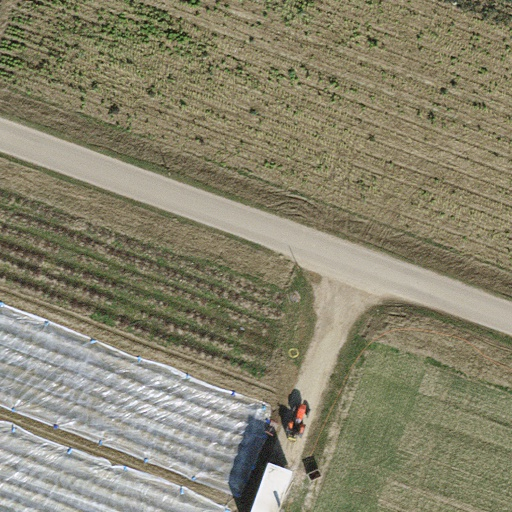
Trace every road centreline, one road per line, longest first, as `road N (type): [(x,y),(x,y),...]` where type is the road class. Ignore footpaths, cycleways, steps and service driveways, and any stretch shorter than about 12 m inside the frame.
road 1 (track): [(0,130),(511,310)]
road 2 (track): [(264,511),(353,255)]
